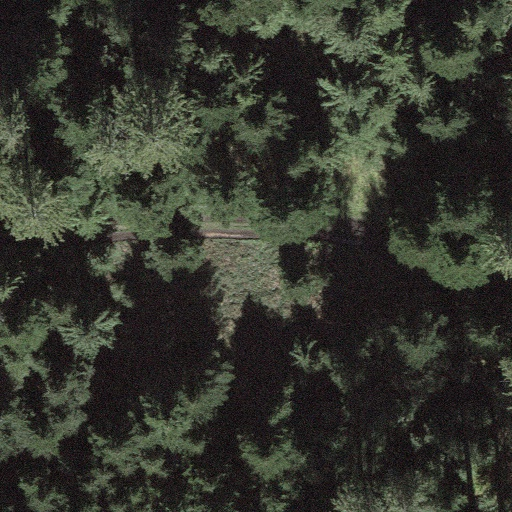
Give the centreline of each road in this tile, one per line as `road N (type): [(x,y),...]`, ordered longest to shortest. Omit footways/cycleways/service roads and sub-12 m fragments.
road 1 (track): [(483,511),(422,257),(387,173),(341,102),(281,39),(226,0)]
road 2 (track): [(511,259),(422,257),(324,226),(0,217)]
